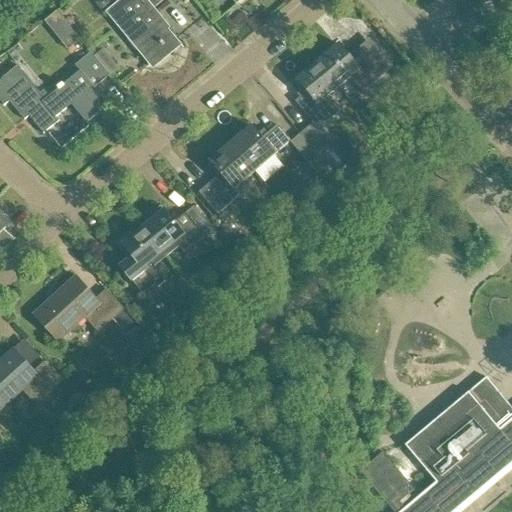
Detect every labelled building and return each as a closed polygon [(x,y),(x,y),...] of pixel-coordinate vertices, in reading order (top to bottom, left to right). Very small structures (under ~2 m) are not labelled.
[(100,0),(99,2),(98,10),(102,15),(111,7),(104,0),(100,0)] [(115,0),(119,4),(105,15),(126,40),(130,37),(152,64),(177,43),(151,12),(165,0),(115,0)] [(56,12),(45,21),(55,33),(66,24),(56,12)] [(317,63),(338,88),(349,79),(362,94),(383,76),(359,49),(348,59),(337,46),(317,63)] [(93,90),(109,77),(91,55),(75,68),(80,74),(49,99),(44,92),(40,95),(18,68),(0,82),(0,102),(4,108),(9,104),(24,122),(29,118),(43,135),(59,123),(55,118),(71,105),(86,124),(107,107),(93,90)] [(294,103),(318,131),(339,113),(326,98),(338,88),(317,63),(293,83),(304,96),(294,103)] [(408,66),(395,78),(403,87),(416,76),(408,66)] [(250,129),(230,146),(254,174),(290,144),(277,128),(261,142),(250,129)] [(318,131),(305,142),(327,168),(329,170),(342,160),(318,131)] [(216,179),(197,195),(203,201),(216,217),(228,207),(240,197),(234,191),(254,174),(230,146),(209,163),(220,176),(216,179)] [(318,176),(326,169),(310,149),(302,156),(318,176)] [(323,183),(333,175),(329,171),(329,170),(327,168),(326,169),(318,176),(320,179),(323,183)] [(146,226),(142,229),(166,258),(178,248),(183,255),(212,232),(193,208),(173,224),(160,208),(143,222),(146,226)] [(0,212),(0,234),(5,229),(6,230),(12,224),(0,212)] [(238,247),(247,240),(231,221),(222,228),(238,247)] [(165,282),(153,268),(166,258),(142,229),(131,238),(128,234),(115,245),(128,261),(119,268),(142,295),(154,286),(156,289),(165,282)] [(97,335),(112,321),(123,333),(133,324),(122,312),(123,311),(105,292),(94,301),(74,279),(33,317),(57,344),(84,320),(97,335)] [(35,408),(61,384),(43,364),(32,374),(12,352),(0,362),(0,411),(21,393),(35,408)] [(66,383),(79,397),(87,389),(73,375),(66,383)] [(452,511),(469,499),(472,502),(483,493),(480,489),(511,462),(511,409),(486,379),(405,447),(436,484),(405,510),(399,502),(413,491),(382,454),(360,473),(393,511),(452,511)]
